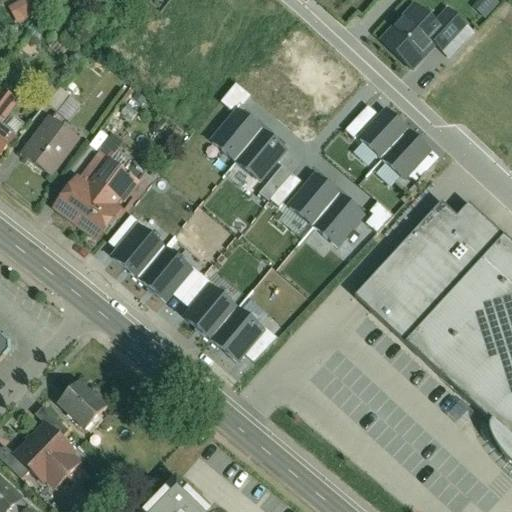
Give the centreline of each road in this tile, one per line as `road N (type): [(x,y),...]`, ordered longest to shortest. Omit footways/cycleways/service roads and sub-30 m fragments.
road 1 (secondary): [(89,308),(336,511)]
road 2 (residential): [(511,194),(300,0)]
road 3 (residential): [(89,308),(0,404)]
